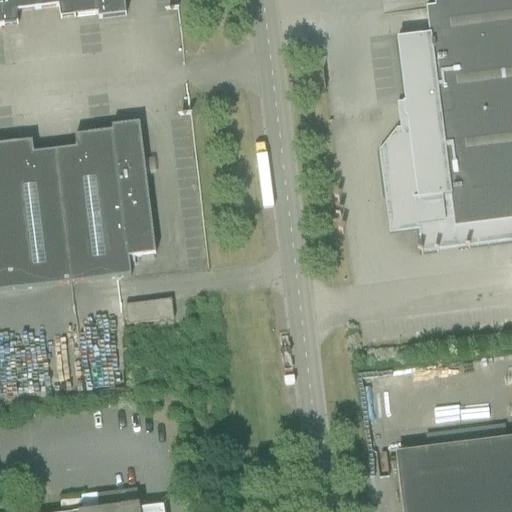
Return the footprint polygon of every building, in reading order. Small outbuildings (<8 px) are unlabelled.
[(0,0),(0,29),(17,27),(15,15),(31,13),(58,10),(59,22),(79,19),(97,17),(97,21),(126,17),(123,0),(0,0)] [(511,0),(444,0),(445,8),(425,10),(428,37),(397,41),(405,105),(403,106),(404,119),(408,122),(411,122),(412,129),(396,131),(378,153),(384,198),(389,197),(393,230),(417,227),(421,254),(511,242),(511,0)] [(0,294),(18,293),(64,287),(111,281),(130,278),(128,260),(155,257),(139,126),(110,129),(111,135),(93,137),(74,140),(75,152),(48,155),(33,157),(31,145),(0,149),(0,148),(0,294)] [(173,321),(171,302),(124,308),(127,327),(173,321)] [(511,511),(511,443),(397,458),(404,511),(511,511)] [(138,511),(136,491),(95,497),(97,511),(138,511)]
